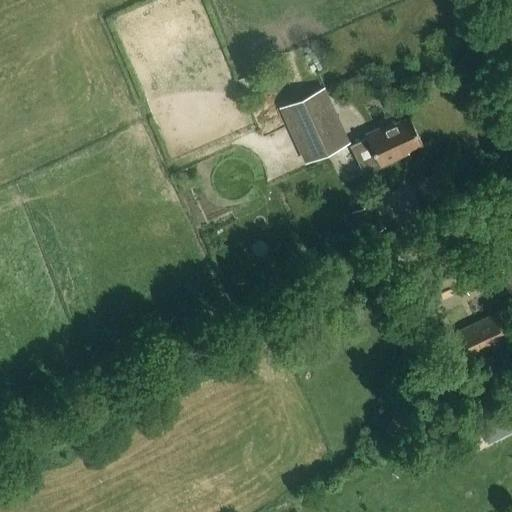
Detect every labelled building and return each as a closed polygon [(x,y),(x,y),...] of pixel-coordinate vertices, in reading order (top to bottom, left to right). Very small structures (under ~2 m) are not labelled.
[(251,74),(239,80),(246,97),(259,91),(251,74)] [(305,165),(351,144),(325,87),(279,109),(305,165)] [(363,171),(379,164),(381,167),(409,154),(408,152),(423,145),(410,116),(396,123),(395,121),(365,134),(367,137),(350,145),(363,171)] [(425,192),(442,184),(435,170),(418,179),(425,192)] [(347,235),(385,227),(380,203),(342,210),(347,235)] [(511,236),(453,265),(468,296),(511,274),(511,236)] [(454,368),(510,341),(497,313),(441,340),(454,368)] [(487,419),(478,423),(488,442),(497,438),(487,419)]
